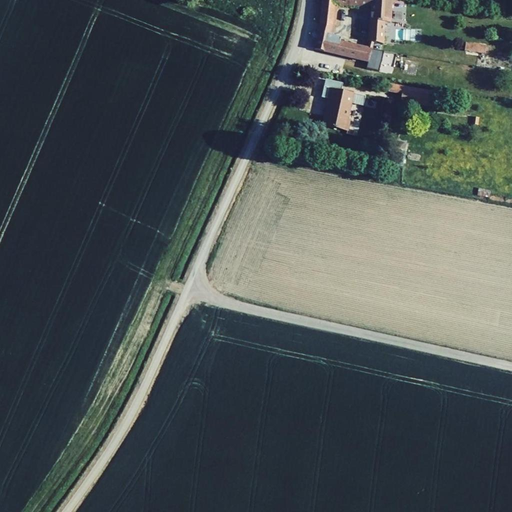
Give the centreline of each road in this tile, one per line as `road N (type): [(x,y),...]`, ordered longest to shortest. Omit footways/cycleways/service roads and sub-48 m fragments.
road 1 (residential): [(306,0),(292,55),(143,388),(65,511)]
road 2 (track): [(187,288),(511,367)]
